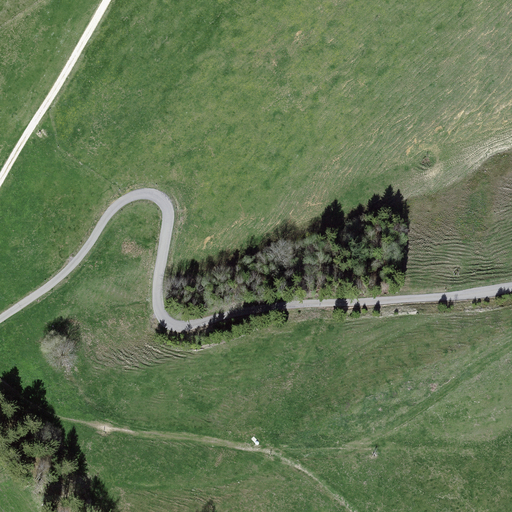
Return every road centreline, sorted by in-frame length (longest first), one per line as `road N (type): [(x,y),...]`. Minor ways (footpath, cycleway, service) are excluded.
road 1 (unclassified): [(0,319),(55,281),(115,204),(142,192),(161,197),(169,210),(156,298),(176,325),(260,308),(511,286)]
road 2 (track): [(242,446),(349,448),(511,344)]
road 3 (track): [(0,395),(25,409),(242,446)]
road 4 (track): [(106,0),(0,179)]
